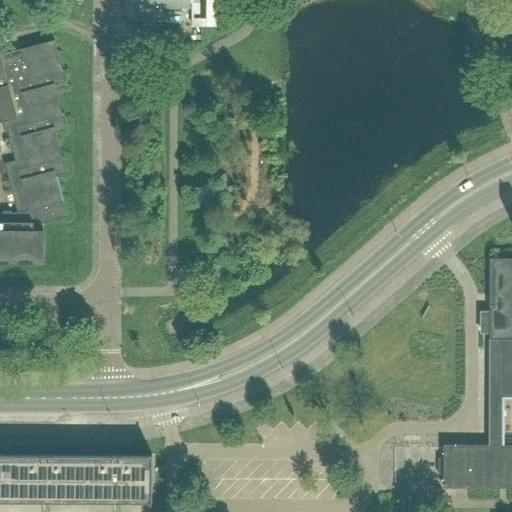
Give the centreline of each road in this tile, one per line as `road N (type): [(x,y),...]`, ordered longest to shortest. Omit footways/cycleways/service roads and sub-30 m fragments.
road 1 (tertiary): [(162,398),(261,366),(315,333),(426,232)]
road 2 (residential): [(367,454),(389,429),(448,428),(470,403),(463,283),(426,232)]
road 3 (residential): [(108,301),(108,0)]
